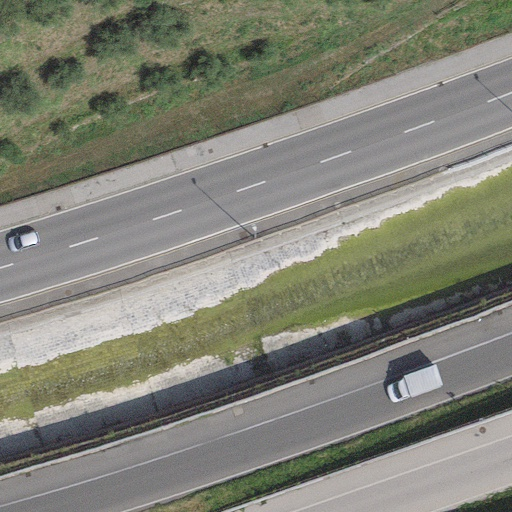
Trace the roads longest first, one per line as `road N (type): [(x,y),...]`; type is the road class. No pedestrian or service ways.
road 1 (tertiary): [(511,92),(0,269)]
road 2 (motorway): [(511,349),(35,511)]
road 3 (motorway): [(511,456),(353,511)]
